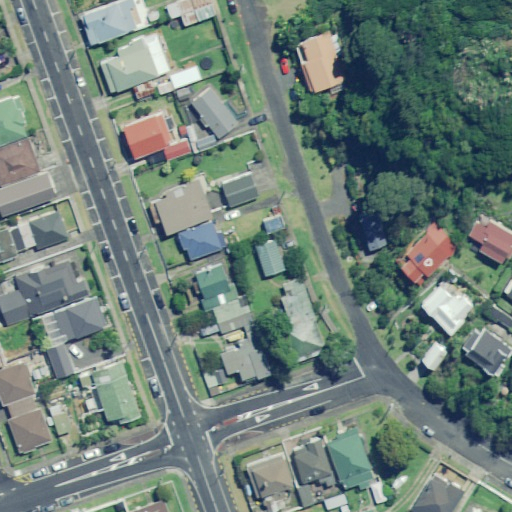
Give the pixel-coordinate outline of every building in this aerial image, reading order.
[(137,6),(134,0),(121,0),(81,15),(92,43),(138,26),(131,8),(137,6)] [(181,14),(213,3),(211,0),(180,0),(167,5),(171,18),(181,14)] [(213,3),(181,14),(185,25),(216,14),(213,3)] [(171,21),(166,4),(138,13),(143,29),(171,21)] [(324,62),(306,14),(271,28),(289,75),(324,62)] [(171,70),(156,31),(134,40),(135,42),(117,48),(120,55),(101,62),(112,91),(171,70)] [(157,80),(161,93),(200,81),(195,67),(157,80)] [(157,91),(152,79),(133,86),(138,98),(157,91)] [(238,123),(211,87),(192,102),(220,137),(238,123)] [(192,96),(189,88),(177,92),(180,101),(192,96)] [(0,143),(27,134),(24,125),(28,124),(23,111),(27,109),(21,93),(15,96),(14,93),(0,98),(0,143)] [(174,143),(163,111),(125,124),(136,156),(174,143)] [(218,145),(214,133),(198,139),(194,128),(186,131),(195,153),(218,145)] [(191,151),(186,139),(164,148),(168,160),(191,151)] [(0,222),(50,206),(28,142),(0,151),(0,222)] [(260,196),(252,173),(224,182),(232,206),(260,196)] [(213,216),(200,180),(154,196),(167,232),(213,216)] [(50,206),(0,223),(0,277),(67,254),(50,206)] [(511,244),(511,230),(482,213),(469,235),(481,242),(479,247),(502,261),(511,244)] [(285,227),(282,215),(265,220),(268,232),(285,227)] [(217,233),(213,220),(179,233),(184,247),(187,245),(192,259),(228,245),(222,231),(217,233)] [(458,246),(436,223),(406,251),(411,256),(401,265),(419,284),(458,246)] [(285,269),(276,239),(257,245),(266,275),(285,269)] [(0,335),(85,304),(71,264),(0,289),(0,335)] [(219,323),(251,313),(244,293),(238,295),(236,286),(230,288),(223,266),(197,274),(208,309),(214,308),(219,323)] [(511,274),(503,288),(511,294),(511,274)] [(306,356),(327,349),(302,278),(282,285),(306,356)] [(457,291),(446,279),(422,302),(451,334),(465,321),(462,318),(473,307),(462,295),(458,299),(454,295),(457,291)] [(511,315),(490,301),(484,310),(510,328),(511,325),(511,315)] [(85,304),(47,319),(60,353),(99,338),(85,304)] [(251,313),(219,323),(222,332),(245,325),(250,340),(238,344),(239,348),(221,354),(227,372),(240,368),(243,379),(268,371),(251,313)] [(481,334),(475,330),(466,341),(461,349),(494,374),(511,350),(511,349),(485,329),(481,334)] [(447,352),(435,343),(424,359),(436,367),(447,352)] [(124,345),(102,353),(105,362),(127,355),(124,345)] [(47,360),(43,349),(33,353),(37,364),(47,360)] [(222,365),(205,371),(210,387),(227,381),(222,365)] [(134,425),(116,372),(84,383),(102,436),(134,425)] [(20,376),(0,382),(0,436),(10,466),(48,452),(20,376)] [(59,434),(72,430),(66,410),(63,411),(58,398),(48,402),(59,434)] [(377,483),(359,431),(329,441),(345,488),(359,483),(361,489),(377,483)] [(319,476),(332,472),(321,439),(294,448),(304,480),(319,476)] [(294,485),(286,456),(251,466),(259,494),(263,493),(268,511),(289,506),(284,488),(294,485)] [(453,511),(466,492),(435,473),(413,509),(418,511),(453,511)] [(316,503),(310,483),(298,487),(304,507),(316,503)] [(348,502),(345,493),(325,499),(328,509),(348,502)] [(169,511),(165,499),(129,511),(169,511)]
